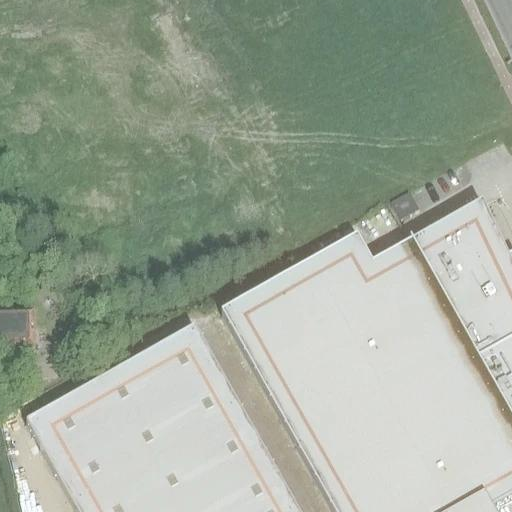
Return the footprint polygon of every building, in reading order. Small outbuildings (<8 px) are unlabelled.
[(390,0),(260,0),(340,167),(446,117),(390,0)] [(418,213),(408,196),(391,206),(400,223),(418,213)] [(318,265),(220,319),(328,511),(494,511),(511,502),(511,260),(507,262),(481,209),(412,248),(410,245),(409,245),(411,248),(333,292),(318,265)] [(0,352),(35,352),(34,314),(0,314),(0,352)] [(294,511),(194,334),(25,429),(72,511),(294,511)]
